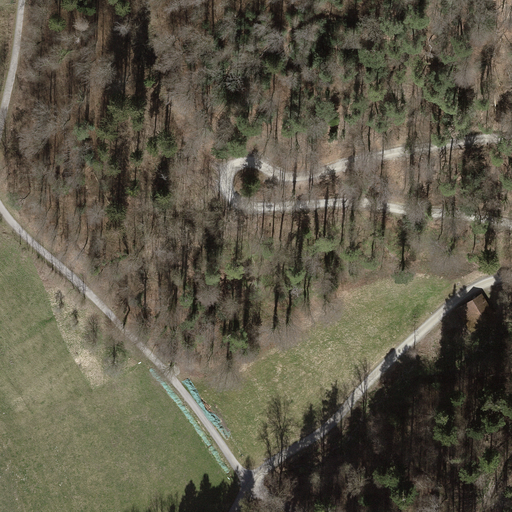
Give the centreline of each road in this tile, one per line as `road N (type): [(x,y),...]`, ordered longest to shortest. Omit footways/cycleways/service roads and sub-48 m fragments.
road 1 (track): [(511,224),(366,202),(246,205),(227,188),(228,172),(239,164),(311,176),(402,151),(511,139)]
road 2 (track): [(0,206),(183,391),(254,482)]
road 3 (track): [(234,511),(267,467),(334,420),(412,339),(474,289),(511,277)]
road 4 (track): [(21,0),(0,122)]
